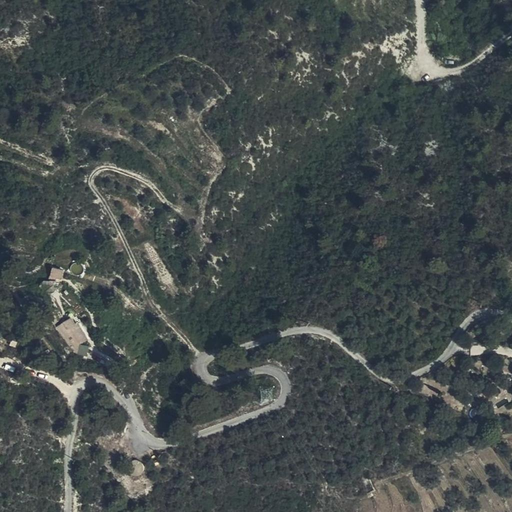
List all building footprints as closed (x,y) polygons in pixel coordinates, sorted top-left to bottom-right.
[(61,270),(50,268),(49,275),(59,277),(61,270)] [(38,284),(43,290),(55,281),(46,280),(45,279),(38,284)] [(55,281),(43,290),(48,296),(61,286),(56,279),(55,281)] [(62,321),(62,322),(67,329),(69,328),(78,343),(86,339),(77,324),(75,321),(73,323),(69,317),(64,319),(62,321)] [(67,329),(62,322),(54,327),(62,338),(73,351),(76,355),(77,348),(78,344),(78,343),(69,328),(67,329)] [(136,459),(134,459),(133,459),(132,460),(130,461),(129,462),(128,463),(128,465),(127,467),(127,468),(128,470),(129,472),(130,474),(131,474),(133,475),(135,476),(137,475),(139,475),(141,474),(142,473),(143,471),(144,469),(144,468),(144,466),(144,465),(143,463),(142,461),(140,460),(139,459),(138,459),(136,459)]
